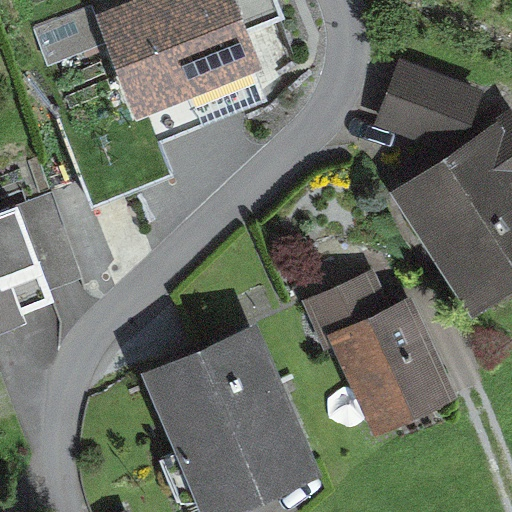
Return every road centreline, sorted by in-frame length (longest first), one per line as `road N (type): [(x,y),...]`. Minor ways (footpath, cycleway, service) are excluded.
road 1 (residential): [(74,511),(52,428),(64,376),(334,87),(353,40),(349,0)]
road 2 (track): [(468,335),(511,455)]
